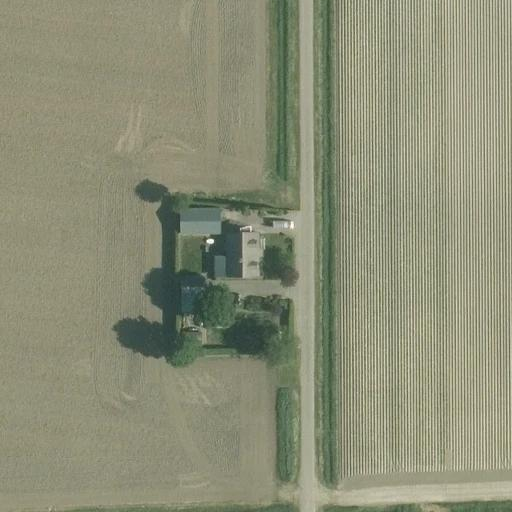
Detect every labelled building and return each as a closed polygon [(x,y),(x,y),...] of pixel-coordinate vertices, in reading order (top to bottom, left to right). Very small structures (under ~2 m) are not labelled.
[(221,209),(181,209),(181,234),(221,234),(221,209)] [(216,276),(259,276),(259,234),(228,234),(228,258),(216,258),(216,276)] [(204,278),(181,278),(182,311),(184,311),(184,312),(201,312),(201,297),(204,297),(204,278)] [(225,318),(215,318),(215,332),(225,332),(225,318)] [(202,332),(185,332),(185,349),(202,349),(202,332)]
